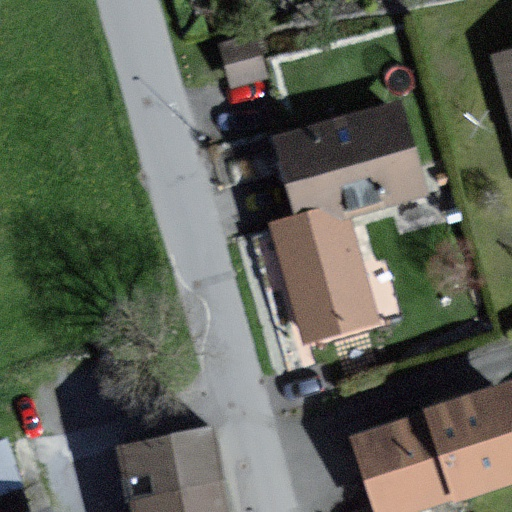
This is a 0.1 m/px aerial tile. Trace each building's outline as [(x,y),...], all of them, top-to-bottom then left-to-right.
[(511,53),(491,59),(511,145),(511,53)] [(421,187),(397,106),(273,142),(297,223),(341,211),(421,187)] [(341,211),(297,223),(277,229),(309,337),(373,318),(341,211)] [(417,511),(511,481),(511,411),(503,385),(346,436),(370,511),(417,511)] [(235,511),(220,429),(130,447),(142,511),(235,511)] [(0,494),(34,481),(17,439),(0,445),(0,494)]
